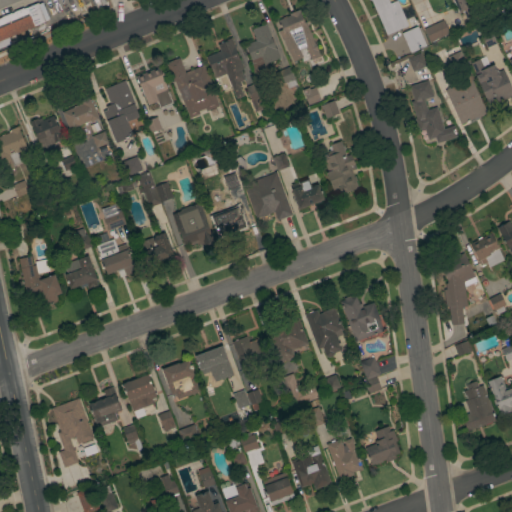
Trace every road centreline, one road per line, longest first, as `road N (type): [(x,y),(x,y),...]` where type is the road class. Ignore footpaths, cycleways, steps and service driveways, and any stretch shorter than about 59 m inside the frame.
road 1 (residential): [(0,377),(398,229),(511,150)]
road 2 (residential): [(331,0),(390,159),(433,511)]
road 3 (residential): [(0,79),(194,0)]
road 4 (tertiary): [(0,318),(41,511)]
road 5 (residential): [(391,511),(511,467)]
